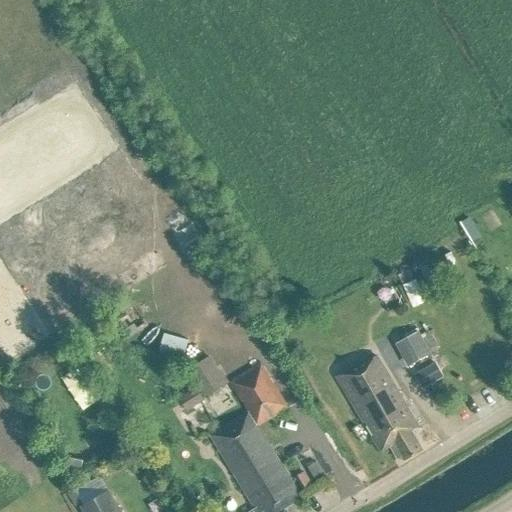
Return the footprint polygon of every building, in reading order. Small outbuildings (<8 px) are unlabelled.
[(466,233),(473,230),(466,219),(459,223),(466,233)] [(136,300),(114,309),(125,334),(147,325),(136,300)] [(412,320),(393,330),(399,340),(417,330),(412,320)] [(183,360),(190,336),(164,329),(157,353),(183,360)] [(407,365),(429,353),(418,331),(396,343),(407,365)] [(423,449),(411,428),(418,424),(375,353),(336,376),(381,450),(390,445),(398,457),(403,454),(406,459),(423,449)] [(204,398),(227,384),(211,355),(187,370),(204,398)] [(421,385),(443,372),(435,358),(413,371),(421,385)] [(286,511),(284,509),(302,498),(257,426),(287,407),(259,362),(228,381),(247,412),(209,436),(255,508),(249,511),(286,511)] [(83,461),(66,457),(63,470),(80,474),(83,461)] [(84,511),(123,511),(109,488),(81,505),(84,511)]
